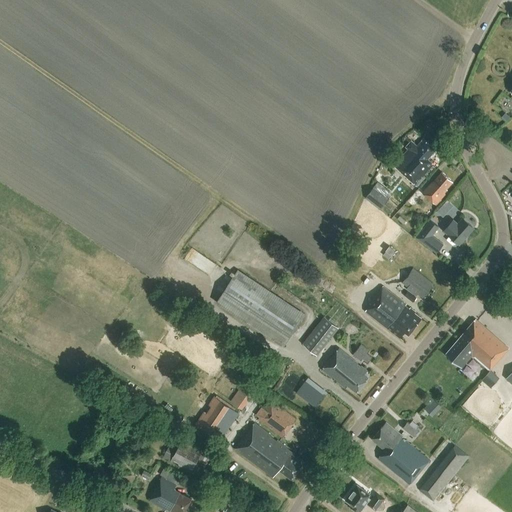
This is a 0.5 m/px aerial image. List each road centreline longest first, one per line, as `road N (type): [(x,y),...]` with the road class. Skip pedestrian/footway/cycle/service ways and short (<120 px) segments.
road 1 (tertiary): [(294,511),(498,252)]
road 2 (tertiary): [(498,252),(496,205),(455,112),(460,70),(496,0)]
road 3 (track): [(352,295),(212,194)]
road 4 (track): [(210,308),(158,273),(210,205),(212,190)]
road 5 (unclassified): [(132,511),(0,443)]
